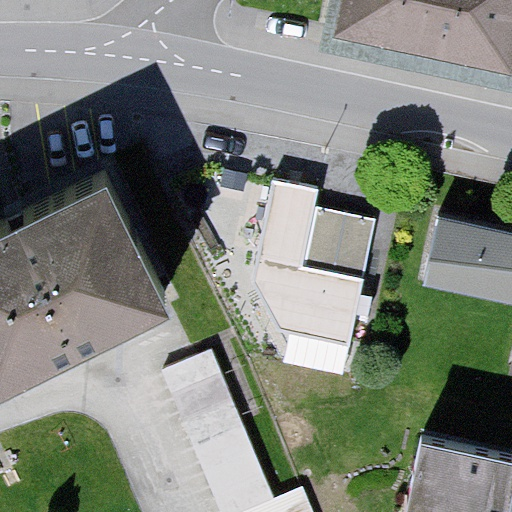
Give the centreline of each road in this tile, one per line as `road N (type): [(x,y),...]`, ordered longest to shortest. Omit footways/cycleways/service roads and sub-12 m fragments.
road 1 (residential): [(511,134),(123,54)]
road 2 (residential): [(123,54),(0,50)]
